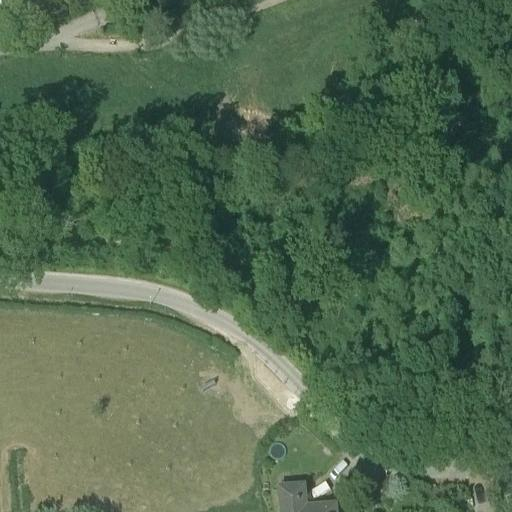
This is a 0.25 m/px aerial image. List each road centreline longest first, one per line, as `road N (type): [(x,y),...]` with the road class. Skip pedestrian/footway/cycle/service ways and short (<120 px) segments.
road 1 (unclassified): [(0,281),(174,299),(251,341),(380,461),(511,465)]
road 2 (track): [(55,49),(96,45),(122,53),(292,0)]
